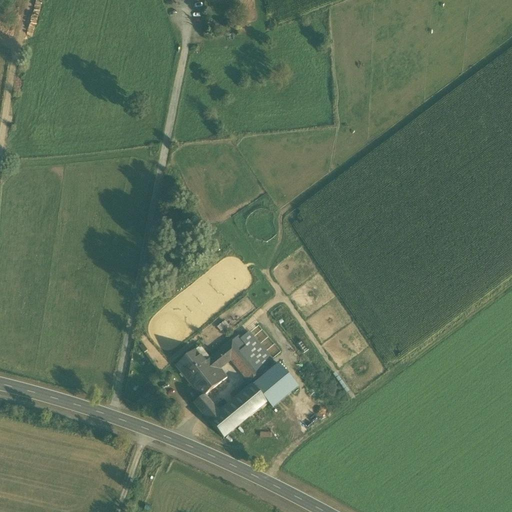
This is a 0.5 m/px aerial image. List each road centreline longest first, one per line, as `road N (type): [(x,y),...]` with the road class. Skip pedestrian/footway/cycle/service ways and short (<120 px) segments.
road 1 (secondary): [(320,511),(146,430),(0,385)]
road 2 (track): [(272,485),(290,446),(511,284)]
road 3 (track): [(0,164),(29,0)]
